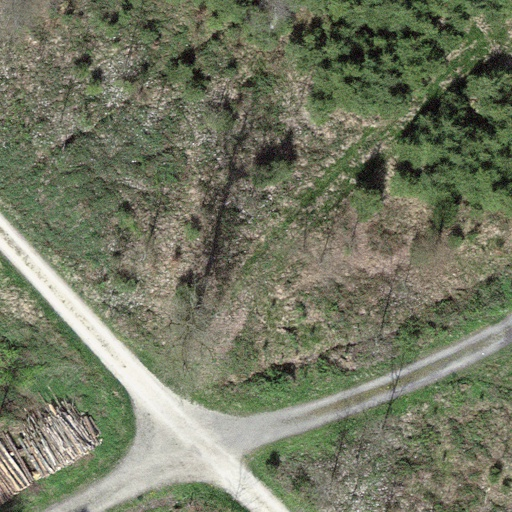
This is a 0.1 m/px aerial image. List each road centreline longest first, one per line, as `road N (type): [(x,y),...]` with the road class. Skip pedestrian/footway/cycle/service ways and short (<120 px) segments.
road 1 (track): [(67,511),(214,439),(511,321)]
road 2 (track): [(0,217),(279,511)]
